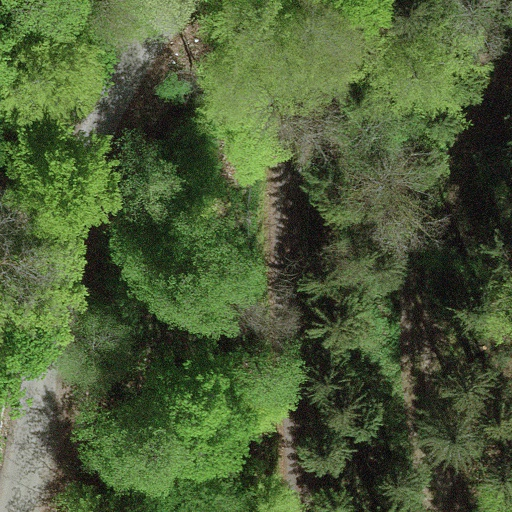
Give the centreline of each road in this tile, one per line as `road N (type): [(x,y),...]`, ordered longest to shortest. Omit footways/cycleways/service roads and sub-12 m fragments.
road 1 (residential): [(199,0),(163,49),(115,151),(75,275),(42,511)]
road 2 (track): [(511,46),(448,163),(427,240),(422,318),(455,511)]
